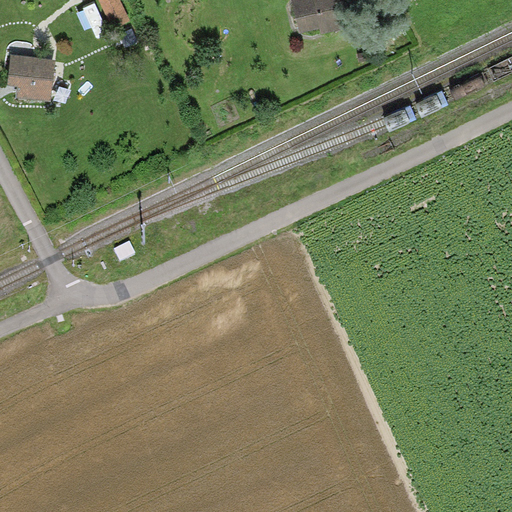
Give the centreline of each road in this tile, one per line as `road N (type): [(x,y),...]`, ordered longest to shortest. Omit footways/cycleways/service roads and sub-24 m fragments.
road 1 (residential): [(511,112),(149,279),(99,297),(71,295)]
road 2 (track): [(0,160),(71,295),(0,330)]
